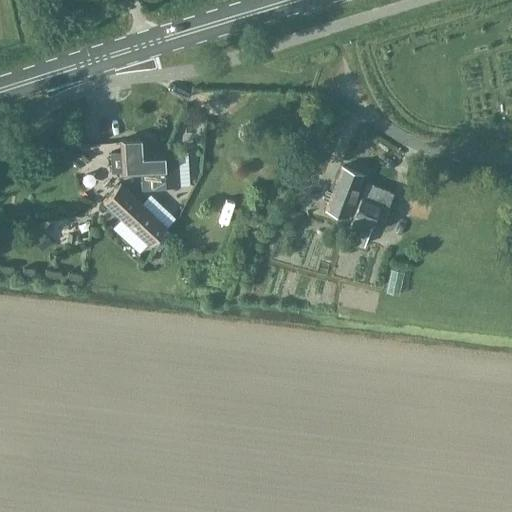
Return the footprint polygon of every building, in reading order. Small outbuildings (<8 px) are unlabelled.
[(124,152),(110,152),(111,173),(125,172),(125,174),(141,173),(141,184),(142,189),(164,188),(164,187),(180,186),(179,162),(164,162),(163,152),(148,152),(147,139),(123,141),(124,152)] [(6,158),(0,160),(0,177),(12,173),(6,158)] [(348,217),(364,172),(343,164),(327,209),(348,217)] [(163,230),(167,225),(121,182),(104,201),(150,243),(151,243),(164,256),(177,243),(163,230)] [(381,227),(394,192),(366,182),(348,232),(345,238),(365,246),(373,224),(381,227)] [(394,214),(389,233),(398,235),(403,217),(394,214)] [(37,231),(31,235),(32,237),(39,244),(42,248),(47,243),(37,231)]
